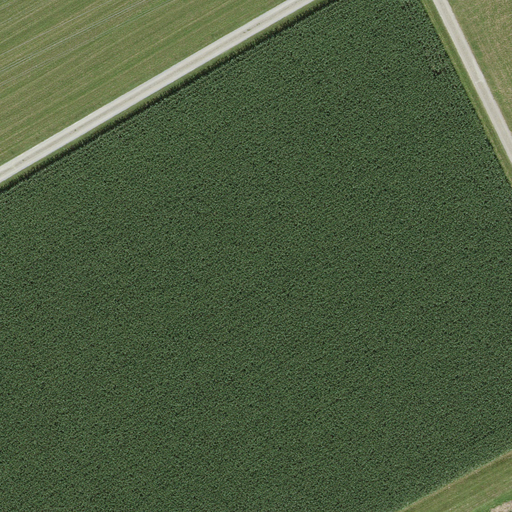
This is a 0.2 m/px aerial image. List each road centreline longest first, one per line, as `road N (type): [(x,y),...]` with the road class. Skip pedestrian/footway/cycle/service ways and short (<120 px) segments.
road 1 (track): [(0,179),(315,0)]
road 2 (track): [(445,0),(511,145)]
